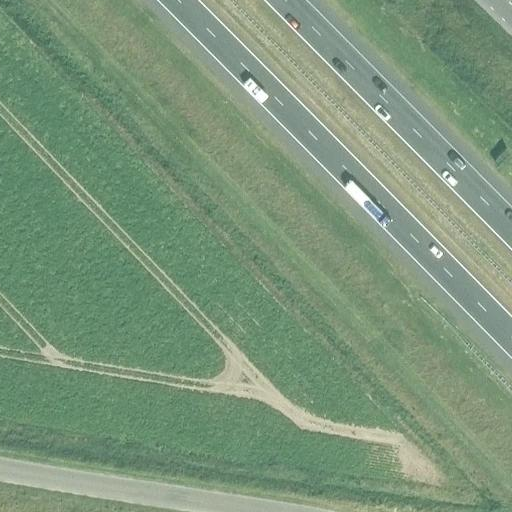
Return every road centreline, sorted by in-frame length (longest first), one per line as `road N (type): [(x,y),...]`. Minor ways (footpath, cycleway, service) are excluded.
road 1 (motorway): [(176,0),(511,339)]
road 2 (motorway): [(511,231),(283,0)]
road 3 (unclassified): [(224,511),(0,472)]
